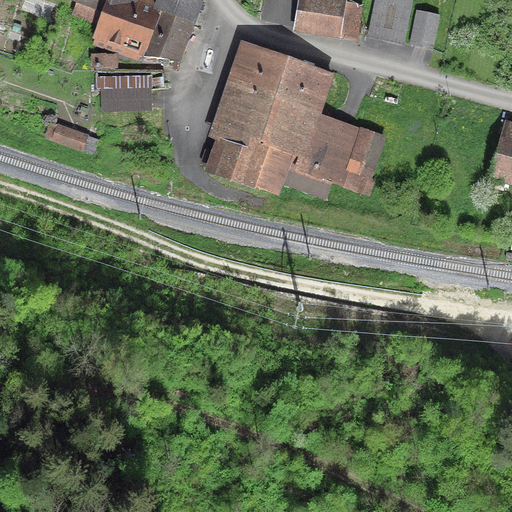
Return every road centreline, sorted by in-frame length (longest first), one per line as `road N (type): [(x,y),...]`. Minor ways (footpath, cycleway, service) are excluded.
road 1 (track): [(511,322),(297,287),(0,196)]
road 2 (track): [(0,382),(114,384),(170,397),(403,511)]
road 3 (residential): [(218,0),(227,14),(266,30),(511,100)]
